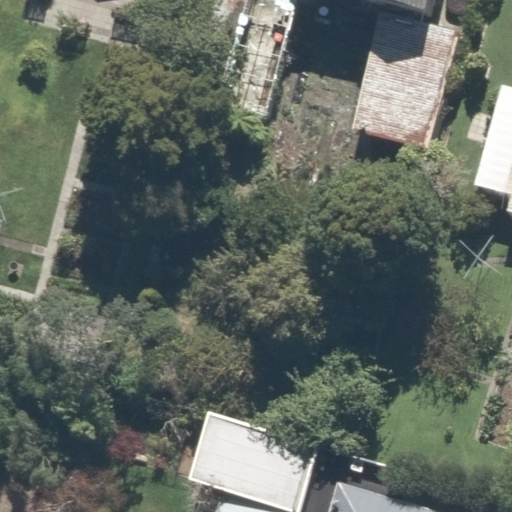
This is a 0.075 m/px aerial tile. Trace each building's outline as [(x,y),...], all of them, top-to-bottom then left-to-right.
[(201,0),(169,0),(199,8),(201,0)] [(446,0),(359,0),(443,18),(446,0)] [(457,46),(382,32),(363,132),(437,147),(457,46)] [(511,81),(508,81),(477,184),(511,195),(511,209),(511,211),(511,81)] [(292,511),(312,430),(216,408),(198,484),(225,490),(219,511),(292,511)] [(454,511),(350,483),(342,511),(454,511)] [(0,511),(45,511),(46,511),(0,498),(0,511)]
